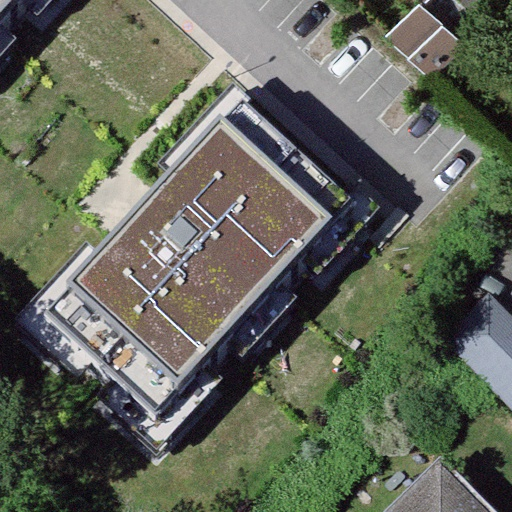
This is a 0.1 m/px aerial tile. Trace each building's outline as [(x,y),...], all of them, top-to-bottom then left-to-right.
[(0,0),(0,48),(44,0),(0,0)] [(485,50),(442,10),(411,44),(454,84),(485,50)] [(361,220),(226,97),(25,315),(160,439),(361,220)] [(511,215),(502,225),(511,235),(511,215)] [(511,334),(489,310),(450,347),(511,412),(511,334)] [(464,511),(440,486),(413,511),(464,511)]
